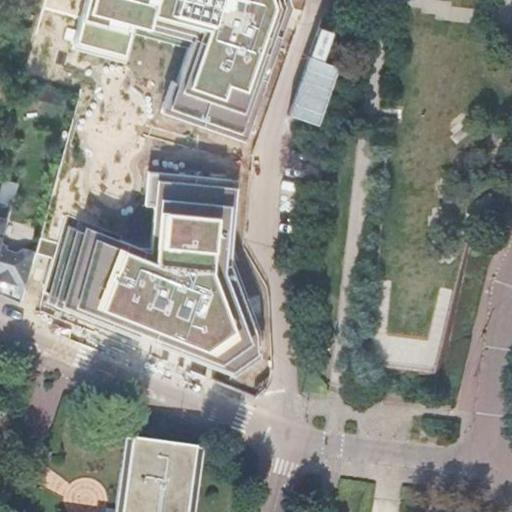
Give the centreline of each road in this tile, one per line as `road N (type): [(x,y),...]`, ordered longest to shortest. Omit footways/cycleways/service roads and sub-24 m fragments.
road 1 (residential): [(288,442),(0,321)]
road 2 (residential): [(479,460),(288,442)]
road 3 (residential): [(511,292),(479,460)]
